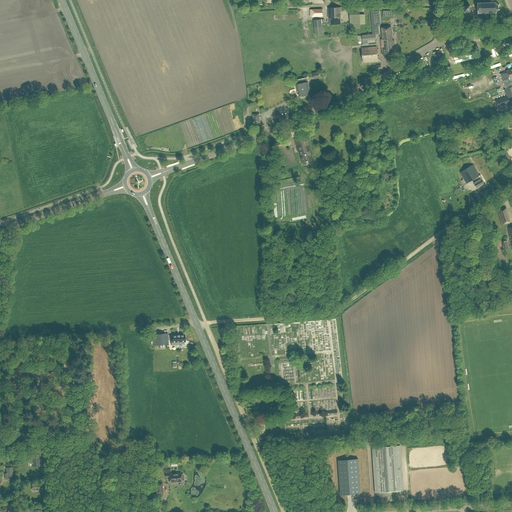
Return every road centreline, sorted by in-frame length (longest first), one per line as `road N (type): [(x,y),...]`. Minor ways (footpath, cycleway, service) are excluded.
road 1 (secondary): [(274,511),(142,193)]
road 2 (track): [(267,318),(335,310),(466,212)]
road 3 (tertiary): [(259,135),(440,42)]
road 4 (secondary): [(132,170),(61,0)]
road 5 (residential): [(259,135),(267,318)]
road 6 (tertiary): [(0,229),(125,186)]
